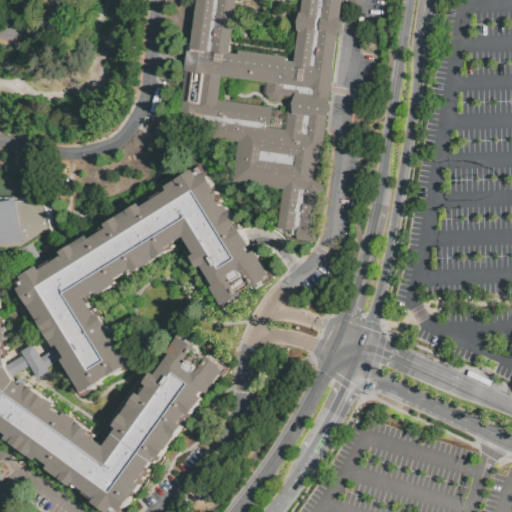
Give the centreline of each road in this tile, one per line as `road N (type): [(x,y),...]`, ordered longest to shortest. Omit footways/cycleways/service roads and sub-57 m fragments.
road 1 (secondary): [(364,345),(390,252),(426,36)]
road 2 (secondary): [(414,0),(380,207)]
road 3 (secondary): [(337,358),(301,426),(239,511)]
road 4 (secondary): [(355,367),(511,441)]
road 5 (secondary): [(380,207),(345,337)]
